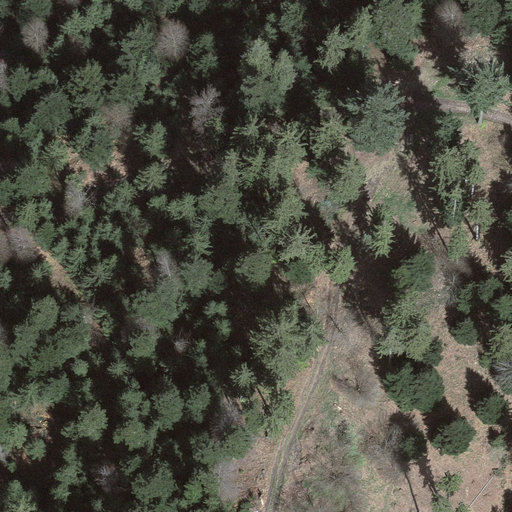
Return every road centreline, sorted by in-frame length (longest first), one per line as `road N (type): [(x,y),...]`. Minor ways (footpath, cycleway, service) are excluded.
road 1 (track): [(266,511),(373,191),(384,107),(484,38)]
road 2 (track): [(0,218),(178,167),(291,123),(384,107),(511,111)]
